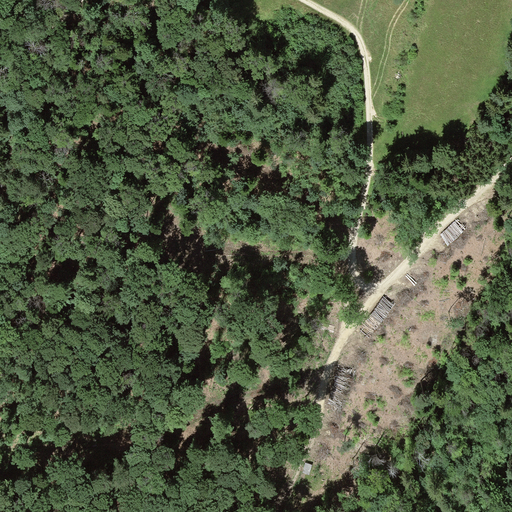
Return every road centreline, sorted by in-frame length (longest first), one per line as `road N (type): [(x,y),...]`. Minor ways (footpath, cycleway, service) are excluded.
road 1 (track): [(304,0),(358,38),(367,77),(369,151),(351,270),(362,284),(379,289),(511,159)]
road 2 (track): [(269,511),(303,467),(330,348),(379,289)]
road 3 (track): [(0,89),(14,165),(0,230)]
